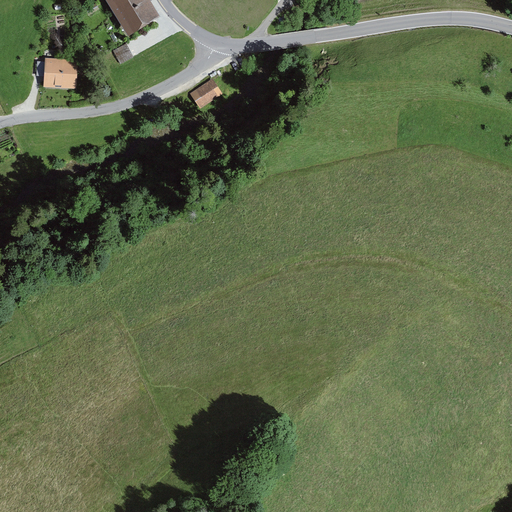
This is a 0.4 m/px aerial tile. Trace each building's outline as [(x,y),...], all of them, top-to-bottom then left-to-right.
[(110,0),(129,30),(154,15),(144,0),(110,0)] [(99,9),(96,3),(85,9),(88,15),(99,9)] [(126,44),(113,51),(120,64),(133,57),(126,44)] [(74,57),(63,56),(63,63),(47,62),(46,83),(72,85),(74,57)] [(213,81),(192,95),(199,106),(220,92),(213,81)]
